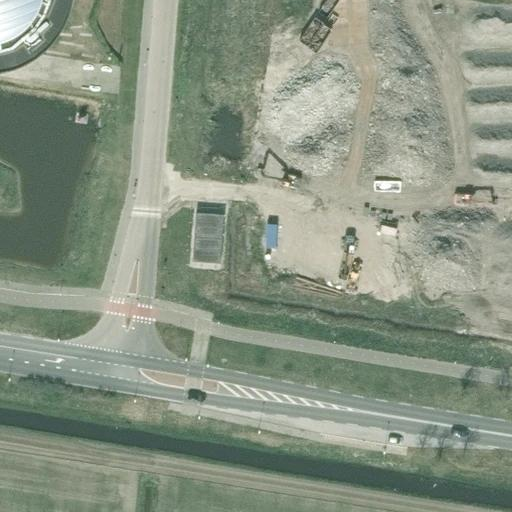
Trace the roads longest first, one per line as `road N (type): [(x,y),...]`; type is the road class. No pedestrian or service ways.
road 1 (residential): [(139,251),(164,0)]
road 2 (tertiary): [(310,404),(511,437)]
road 3 (tertiary): [(310,404),(218,375),(143,362),(121,371)]
road 4 (tertiary): [(121,371),(155,390),(193,397),(310,404)]
road 5 (residential): [(139,251),(116,309),(121,371)]
road 6 (residential): [(121,371),(141,314),(139,251)]
road 7 (tertiary): [(0,351),(121,371)]
